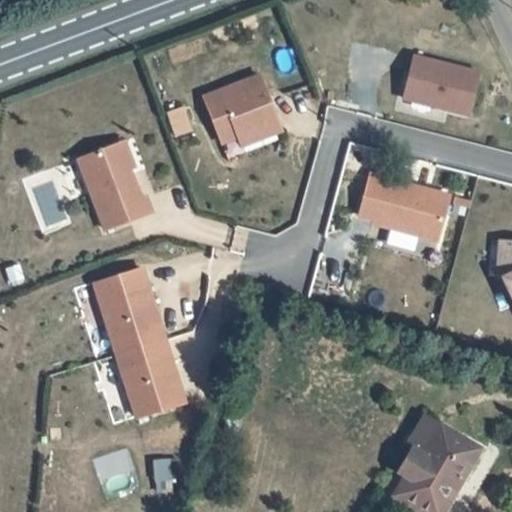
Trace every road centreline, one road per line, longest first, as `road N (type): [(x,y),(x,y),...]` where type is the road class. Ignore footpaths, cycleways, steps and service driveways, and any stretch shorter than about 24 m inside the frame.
road 1 (unknown): [(511,160),(340,126),(325,142),(303,237),(281,250),(239,241)]
road 2 (primary): [(0,65),(172,0)]
